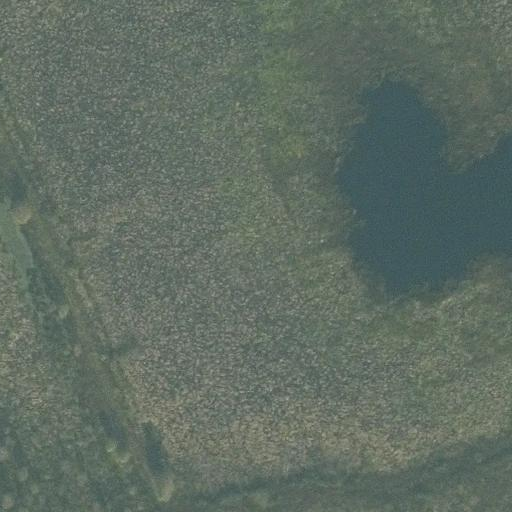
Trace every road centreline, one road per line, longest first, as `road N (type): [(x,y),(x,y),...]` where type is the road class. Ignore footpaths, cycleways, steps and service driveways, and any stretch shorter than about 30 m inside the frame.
road 1 (track): [(0,134),(139,462),(152,511)]
road 2 (track): [(211,511),(314,488),(415,484),(511,444)]
